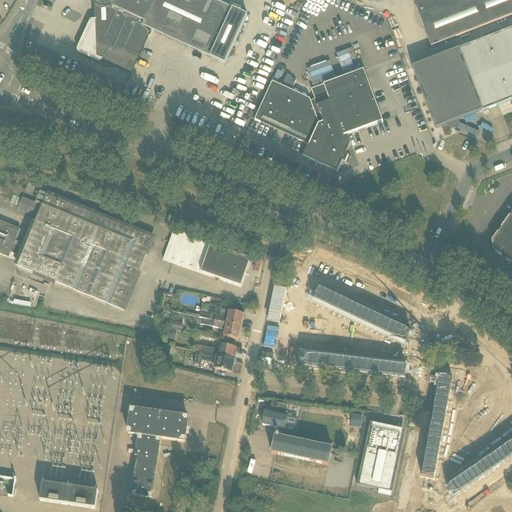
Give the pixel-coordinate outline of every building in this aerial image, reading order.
[(84,0),(95,5),(96,58),(131,74),(151,31),(225,65),(247,17),(210,0),(84,0)] [(511,0),(412,0),(431,47),(511,15),(511,0)] [(460,121),(483,112),(493,108),(511,100),(511,29),(412,68),(436,130),(445,126),(455,130),(460,121)] [(357,73),(353,61),(357,60),(353,48),(337,54),(346,77),(357,73)] [(331,61),(308,69),(314,88),(337,81),(331,61)] [(383,122),(367,81),(364,71),(324,86),(327,96),(311,102),(310,100),(272,83),(255,121),(309,146),(303,158),(338,174),(343,163),(345,164),(349,157),(346,156),(351,145),(347,143),(344,137),(383,122)] [(16,268),(123,312),(153,239),(47,195),(42,207),(22,198),(18,210),(37,218),(36,221),(35,223),(26,245),(16,241),(20,230),(13,227),(4,223),(0,221),(0,255),(8,259),(13,247),(24,252),(16,268)] [(511,213),(493,240),(495,241),(494,243),(495,250),(497,251),(496,253),(511,264),(511,213)] [(174,230),(163,260),(173,263),(241,288),(251,261),(191,240),(192,237),(174,230)] [(311,294),(307,301),(409,349),(412,342),(408,340),(411,333),(318,289),(315,296),(311,294)] [(217,310),(216,316),(201,313),(200,318),(202,319),(202,320),(242,328),(244,316),(217,310)] [(224,338),(239,341),(242,328),(202,320),(201,325),(223,330),(224,328),(226,329),(224,338)] [(174,322),(172,330),(181,332),(183,324),(174,322)] [(175,341),(177,333),(169,331),(167,339),(175,341)] [(234,361),(237,349),(220,345),(219,351),(204,347),(197,346),(195,352),(202,354),(234,361)] [(300,351),(299,359),(304,360),(303,368),(405,380),(406,372),(411,373),(412,365),(300,351)] [(232,374),(234,361),(202,354),(200,353),(200,356),(196,355),(194,365),(201,367),(202,362),(215,365),(214,370),(232,374)] [(439,371),(421,472),(428,474),(428,479),(435,480),(456,369),(448,368),(447,373),(439,371)] [(271,409),(269,414),(265,414),(263,426),(278,429),(277,436),(279,437),(279,438),(283,439),(293,442),(298,420),(288,418),(288,419),(285,418),(288,406),(272,402),(271,409)] [(139,456),(133,496),(151,498),(160,439),(185,443),(188,419),(131,410),(128,433),(140,435),(137,455),(139,456)] [(361,428),(362,416),(353,415),(352,415),(351,427),(352,427),(361,428)] [(404,437),(390,434),(369,429),(357,486),(392,493),(401,453),(404,437)] [(275,438),(272,455),(276,456),(328,468),(332,451),(293,442),(283,439),(279,438),(279,437),(277,436),(276,438),(275,438)] [(511,439),(441,488),(446,495),(450,492),(454,498),(511,458),(511,439)] [(0,493),(16,495),(18,477),(0,475),(0,493)] [(96,510),(98,492),(43,484),(41,502),(96,510)]
